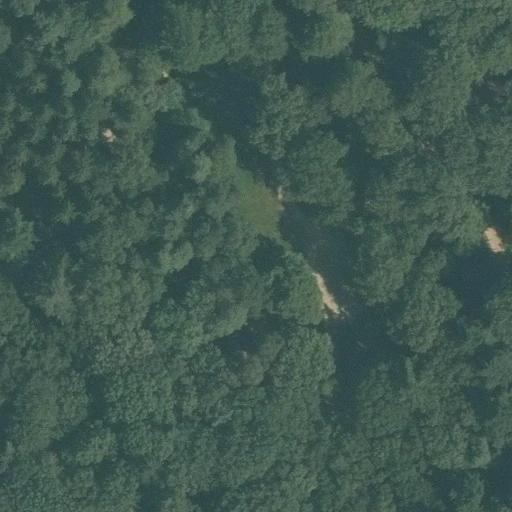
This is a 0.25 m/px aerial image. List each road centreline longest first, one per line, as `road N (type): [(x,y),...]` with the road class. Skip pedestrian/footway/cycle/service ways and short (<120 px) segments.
road 1 (track): [(331,417),(322,289),(285,213),(270,142),(265,0)]
road 2 (track): [(57,335),(92,360),(235,413),(331,417)]
road 3 (track): [(114,157),(108,248),(57,335)]
road 4 (track): [(222,0),(114,157)]
